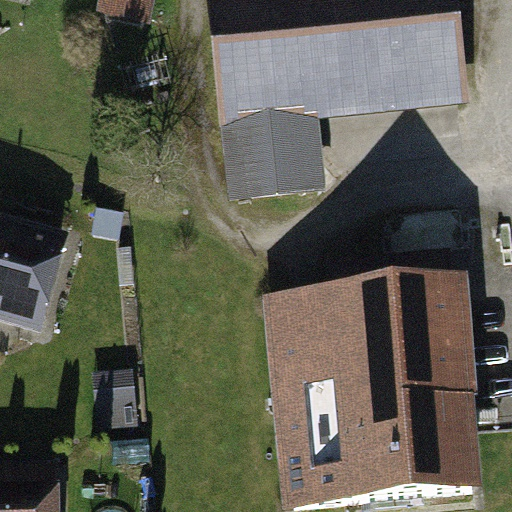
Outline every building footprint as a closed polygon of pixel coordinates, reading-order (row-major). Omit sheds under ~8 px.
[(148,13),(150,0),(102,0),(101,3),(148,13)] [(452,0),(202,0),(222,202),(324,192),(315,105),(462,91),(452,0)] [(74,235),(0,215),(0,316),(48,330),(74,235)] [(472,281),(265,298),(283,507),(489,490),(472,281)] [(227,376),(154,383),(162,457),(234,450),(227,376)] [(61,511),(61,443),(0,443),(0,511),(61,511)]
